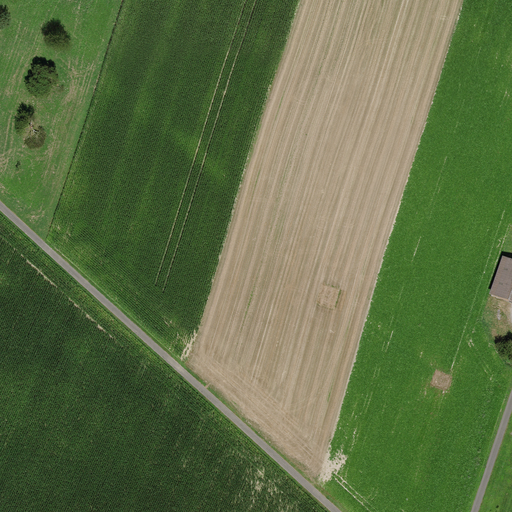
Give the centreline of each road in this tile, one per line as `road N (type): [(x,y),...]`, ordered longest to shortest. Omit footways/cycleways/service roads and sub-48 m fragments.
road 1 (track): [(0,201),(336,511)]
road 2 (unclassified): [(474,511),(511,395)]
